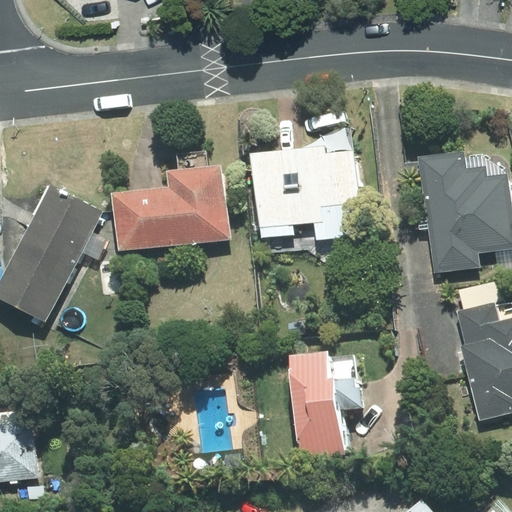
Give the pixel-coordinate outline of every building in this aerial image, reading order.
[(262,231),(316,225),(318,243),(359,239),(355,207),(362,206),(356,154),(328,157),(328,150),(254,158),(262,231)] [(467,160),(466,153),(420,159),(436,274),(482,268),(481,255),(511,250),(511,195),(509,176),(505,177),(504,172),(483,157),(467,160)] [(225,166),(169,173),(171,189),(114,195),(121,253),(234,241),(225,166)] [(0,298),(47,324),(106,213),(53,185),(0,285),(0,298)] [(463,349),(482,423),(511,415),(511,320),(503,323),(498,303),(459,314),(468,348),(463,349)] [(335,353),(296,358),(308,461),(351,456),(345,411),(368,408),(364,380),(338,383),(335,353)] [(34,423),(32,410),(4,414),(5,426),(0,426),(0,483),(48,479),(41,422),(34,423)] [(166,472),(180,470),(178,460),(165,462),(166,472)] [(30,499),(50,499),(50,484),(30,484),(30,499)] [(430,511),(424,503),(413,511),(430,511)]
